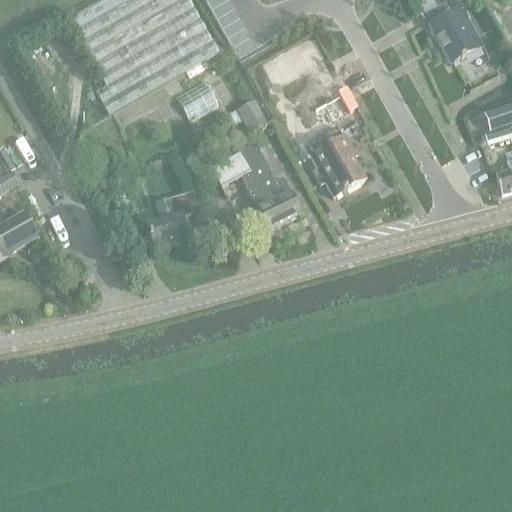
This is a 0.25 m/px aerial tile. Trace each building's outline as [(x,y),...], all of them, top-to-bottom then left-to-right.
[(110,0),(69,23),(106,90),(96,96),(110,119),(219,57),(186,0),(110,0)] [(449,68),(481,50),(464,21),(467,19),(456,3),(449,7),(448,6),(425,18),(431,28),(428,29),(449,68)] [(307,76),(326,66),(312,40),(273,62),(281,78),(301,67),(307,76)] [(204,84),(175,101),(182,114),(188,125),(218,108),(211,97),(204,84)] [(237,115),(227,120),(234,131),(243,126),(249,138),(268,127),(255,105),(237,115)] [(511,109),(484,118),(490,136),(511,128),(511,109)] [(343,142),(336,130),(306,147),(313,158),(309,160),(317,172),(311,176),(317,188),(323,184),(333,203),(365,184),(353,163),(356,161),(350,153),(351,152),(345,141),(343,142)] [(511,133),(511,132),(485,141),(487,150),(511,142),(511,133)] [(255,147),(240,156),(268,211),(272,208),(282,227),(301,217),(288,196),(291,194),(287,186),(285,188),(282,181),(274,186),(255,147)] [(269,233),(282,227),(272,208),(268,211),(240,156),(212,170),(222,190),(241,179),(263,221),(261,222),(266,233),(268,232),(269,233)] [(500,198),(511,194),(511,162),(506,164),(509,174),(494,179),(500,198)] [(0,181),(0,195),(16,187),(10,175),(0,181)] [(99,175),(86,182),(95,198),(108,191),(99,175)] [(182,220),(197,215),(191,196),(155,208),(159,225),(143,229),(152,258),(171,252),(171,249),(189,244),(182,220)] [(8,257),(35,241),(21,217),(0,229),(0,265),(9,260),(8,257)]
